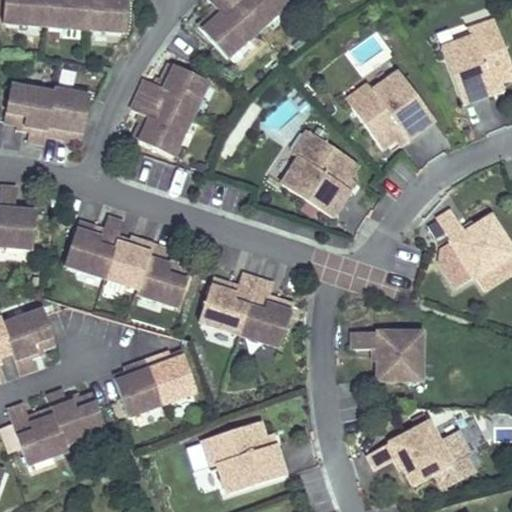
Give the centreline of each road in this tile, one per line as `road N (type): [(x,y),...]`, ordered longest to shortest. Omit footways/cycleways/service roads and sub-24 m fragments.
road 1 (residential): [(87,184),(367,279)]
road 2 (residential): [(172,0),(119,93),(87,184)]
